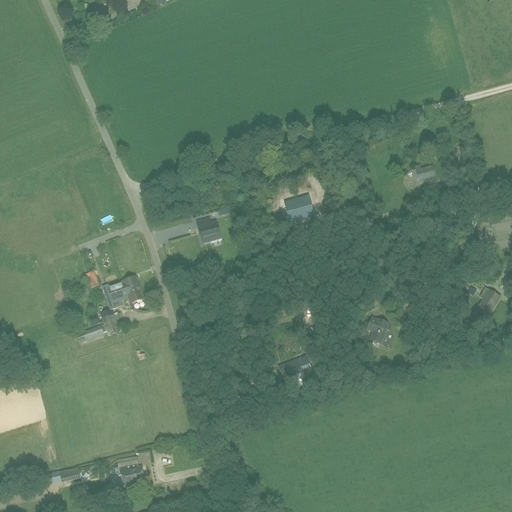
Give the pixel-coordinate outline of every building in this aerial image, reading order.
[(469,156),(466,145),(457,147),(460,158),(457,158),(458,162),(462,165),(466,164),(469,160),(468,156),(469,156)] [(420,161),(413,166),(419,173),(412,181),(420,187),(426,180),(435,180),(435,168),(426,168),(420,161)] [(313,216),(308,198),(289,203),(294,221),(313,216)] [(204,225),(199,226),(203,241),(219,236),(216,226),(205,229),(204,225)] [(91,290),(100,286),(95,272),(85,275),(91,290)] [(123,283),(129,299),(131,305),(145,300),(137,278),(123,283)] [(121,302),(129,299),(123,283),(109,288),(108,286),(102,288),(110,312),(123,307),(121,302)] [(471,288),(468,294),(473,297),(477,291),(471,288)] [(488,291),(485,289),(480,299),(483,300),(479,306),(491,314),(501,298),(489,290),(488,291)] [(285,312),(298,308),(296,301),(283,304),(285,312)] [(110,313),(109,311),(100,314),(102,320),(104,326),(117,321),(113,312),(110,313)] [(98,320),(97,316),(89,319),(90,322),(92,327),(100,324),(98,320)] [(378,321),(372,319),(368,330),(373,332),(370,341),(381,345),(389,325),(378,320),(378,321)] [(117,321),(104,326),(109,337),(121,333),(117,321)] [(102,327),(83,333),(76,336),(79,345),(105,336),(102,327)] [(299,360),(283,366),(288,379),(304,373),(299,360)] [(142,467),(139,468),(137,457),(117,461),(118,469),(113,470),(114,478),(121,476),(124,489),(145,485),(142,467)]
